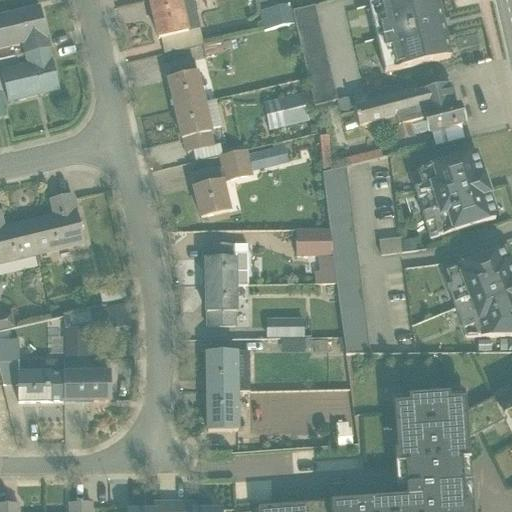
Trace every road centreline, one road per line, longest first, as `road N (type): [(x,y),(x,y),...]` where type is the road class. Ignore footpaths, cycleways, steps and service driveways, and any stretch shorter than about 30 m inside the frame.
road 1 (residential): [(145,469),(157,369),(149,282),(116,141)]
road 2 (residential): [(145,469),(326,471)]
road 3 (residential): [(0,470),(145,469)]
road 4 (residential): [(116,141),(85,0)]
road 5 (unknown): [(395,0),(341,13),(336,37),(344,77)]
